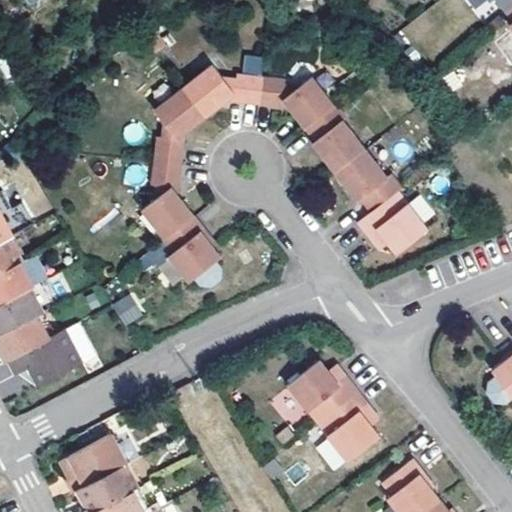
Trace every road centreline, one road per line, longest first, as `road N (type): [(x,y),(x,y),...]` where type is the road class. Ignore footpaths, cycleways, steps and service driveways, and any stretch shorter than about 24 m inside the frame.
road 1 (residential): [(5,446),(336,285)]
road 2 (residential): [(511,508),(373,332)]
road 3 (residential): [(373,332),(511,274)]
road 4 (residential): [(336,285),(259,184)]
road 5 (residential): [(262,181),(261,153),(232,153),(229,178),(240,187),(259,184)]
